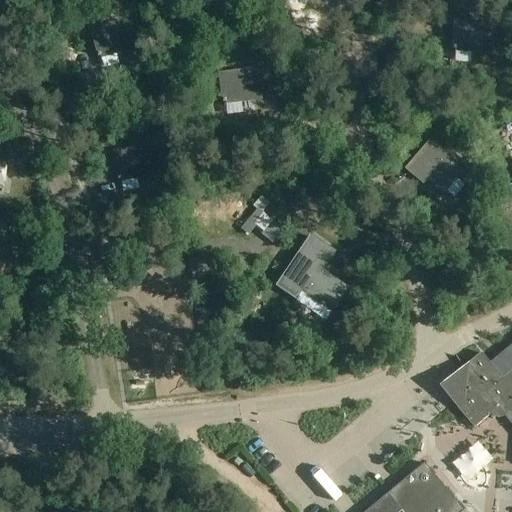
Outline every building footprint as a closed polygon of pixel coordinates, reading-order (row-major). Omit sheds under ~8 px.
[(455,21),(454,52),(456,52),(456,54),(493,56),(494,34),(480,33),(481,23),(455,21)] [(92,30),(92,31),(99,59),(99,60),(137,51),(132,31),(119,34),(118,34),(116,25),(116,24),(92,30)] [(245,73),(219,75),(223,106),(262,102),(260,81),(246,82),(245,73)] [(428,183),(444,197),(464,173),(446,157),(450,154),(434,141),(409,171),(425,185),(428,183)] [(139,148),(115,152),(120,182),(120,184),(158,177),(155,156),(140,158),(139,148)] [(0,185),(9,186),(11,167),(0,166),(0,185)] [(347,288),(323,271),(334,254),(312,238),(279,287),(296,299),(303,291),(332,310),(343,295),(347,288)] [(0,245),(0,273),(15,266),(8,252),(14,249),(8,239),(1,243),(2,245),(0,245)] [(442,389),(473,425),(476,428),(492,415),(495,417),(496,418),(499,419),(502,419),(505,419),(507,417),(511,423),(511,373),(502,382),(483,356),(457,376),(442,389)] [(425,465),(368,511),(463,511),(465,511),(425,465)]
